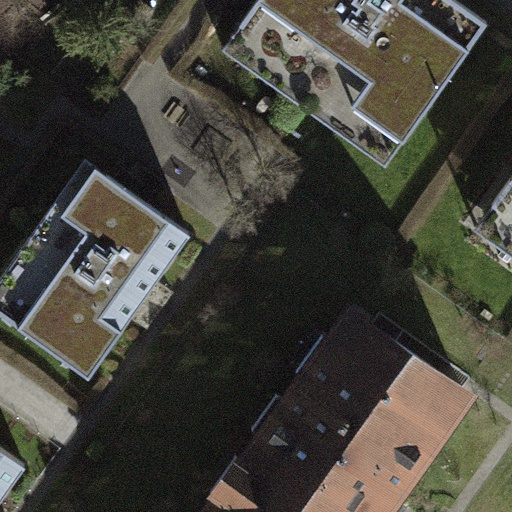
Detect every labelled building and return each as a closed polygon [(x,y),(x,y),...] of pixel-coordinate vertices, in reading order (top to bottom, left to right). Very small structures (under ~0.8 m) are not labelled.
[(460,0),(257,0),(223,49),(388,164),(489,20),(460,0)] [(187,234),(81,161),(0,277),(0,315),(88,377),(187,234)] [(511,184),(479,230),(511,253),(511,184)] [(392,511),(483,379),(357,290),(201,511),(392,511)] [(0,497),(25,462),(0,443),(0,497)]
